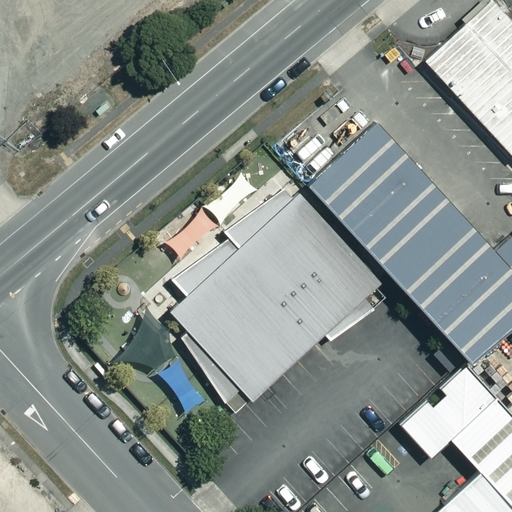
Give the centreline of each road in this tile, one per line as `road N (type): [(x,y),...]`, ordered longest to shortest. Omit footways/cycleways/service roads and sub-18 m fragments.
road 1 (tertiary): [(0,276),(331,0)]
road 2 (unclassified): [(0,349),(147,511)]
